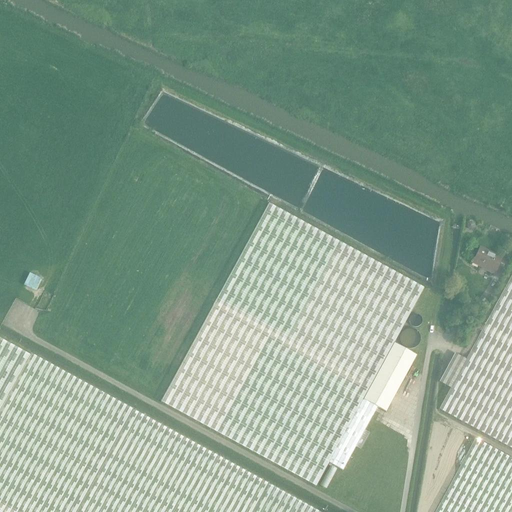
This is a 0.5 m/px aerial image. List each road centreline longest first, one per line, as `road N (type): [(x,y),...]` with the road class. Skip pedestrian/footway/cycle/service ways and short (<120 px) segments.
road 1 (track): [(351,511),(14,328),(25,312)]
road 2 (unclassified): [(402,511),(432,332)]
